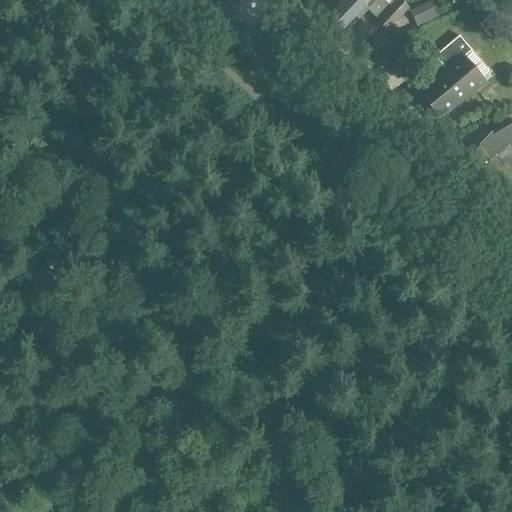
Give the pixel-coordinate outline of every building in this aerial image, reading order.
[(340,0),(327,15),(346,33),(367,11),(378,21),(377,22),(387,32),(408,10),(398,1),(390,8),(381,0),(340,0)] [(410,12),(418,28),(428,23),(420,7),(410,12)] [(419,94),(440,120),(484,83),(463,59),(471,52),(459,37),(435,58),(446,72),(419,94)] [(477,143),(465,155),(468,158),(467,159),(479,170),(490,159),(489,157),(511,140),(511,127),(494,140),(490,135),(480,146),(477,143)] [(490,159),(479,170),(495,186),(505,175),(507,177),(511,173),(511,140),(489,157),(490,159)]
